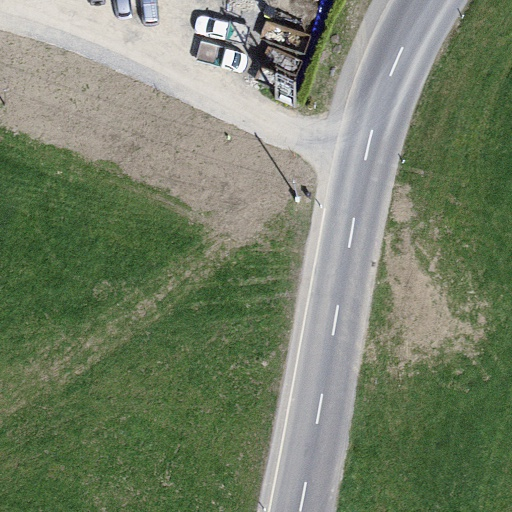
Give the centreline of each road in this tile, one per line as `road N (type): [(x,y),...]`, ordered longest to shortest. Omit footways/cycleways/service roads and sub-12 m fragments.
road 1 (unclassified): [(430,0),(400,48),(358,185),(299,511)]
road 2 (unknown): [(0,16),(127,57),(301,140),(358,185)]
